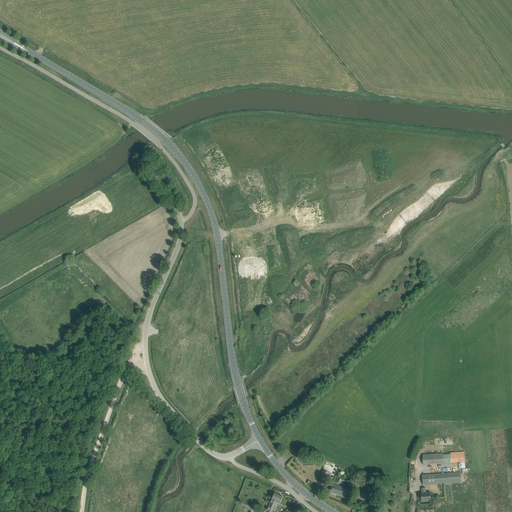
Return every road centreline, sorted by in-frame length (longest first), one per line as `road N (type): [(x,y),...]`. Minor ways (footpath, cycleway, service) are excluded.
road 1 (secondary): [(47,62),(141,120),(197,181),(217,236),(241,398),(280,470),(332,511)]
road 2 (track): [(147,366),(119,381),(80,511)]
